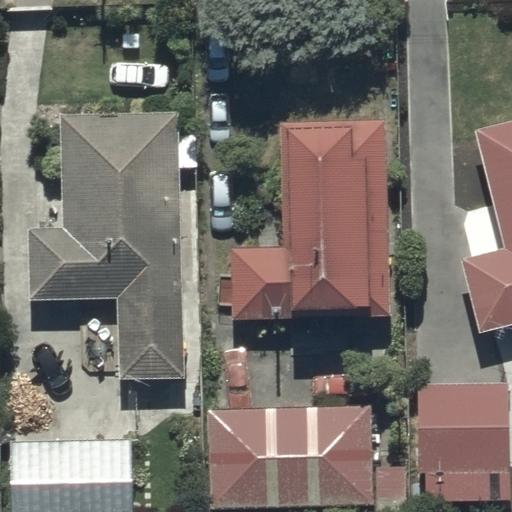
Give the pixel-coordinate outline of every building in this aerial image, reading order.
[(169,116),(53,116),(53,232),(18,232),(18,304),(77,304),(77,366),(113,366),(113,381),(173,381),(173,169),(193,169),(193,138),(169,138),(169,116)] [(376,123),(271,125),(273,250),(223,251),(224,321),(379,318),(376,123)] [(511,124),(465,136),(494,253),(453,263),(472,337),(511,326),(511,124)] [(503,385),(411,384),(411,476),(423,477),(423,502),(502,503),(503,385)] [(198,411),(201,511),(367,507),(366,511),(400,511),(399,468),(370,469),(368,407),(198,411)] [(126,511),(124,441),(0,443),(1,511),(126,511)]
